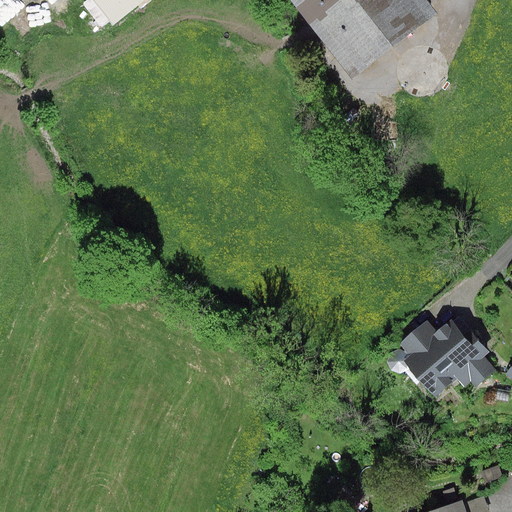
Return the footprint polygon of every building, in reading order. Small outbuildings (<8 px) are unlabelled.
[(92,0),(114,27),(147,0),(92,0)] [(440,16),(428,0),(291,0),(353,81),(440,16)] [(398,123),(375,122),(374,139),(397,140),(398,123)] [(409,366),(435,396),(457,377),(468,391),(494,370),(483,357),(489,352),(459,317),(454,321),(452,320),(437,333),(427,321),(399,345),(404,351),(398,350),(391,354),(387,363),(391,371),(400,374),(409,366)] [(498,466),(481,473),(485,484),(503,477),(498,466)] [(489,511),(484,497),(462,505),(464,511),(489,511)] [(461,502),(432,511),(464,511),(462,505),(461,502)]
